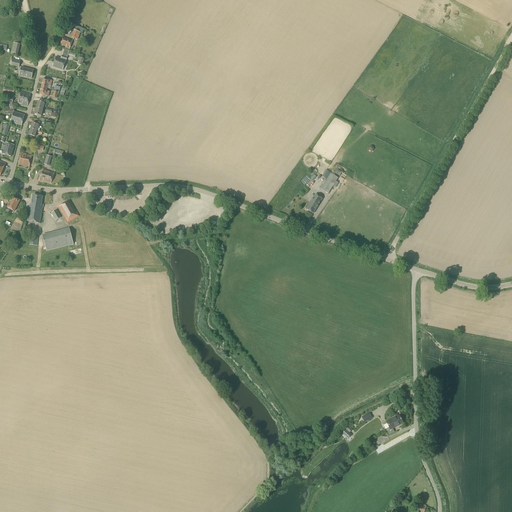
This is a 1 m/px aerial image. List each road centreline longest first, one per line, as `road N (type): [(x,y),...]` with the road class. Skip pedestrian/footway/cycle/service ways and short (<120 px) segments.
road 1 (tertiary): [(8,182),(51,190),(189,188),(386,259)]
road 2 (unclassified): [(386,259),(511,38)]
road 3 (unclassified): [(439,511),(416,433),(418,271)]
road 4 (residential): [(8,182),(39,64),(60,37)]
